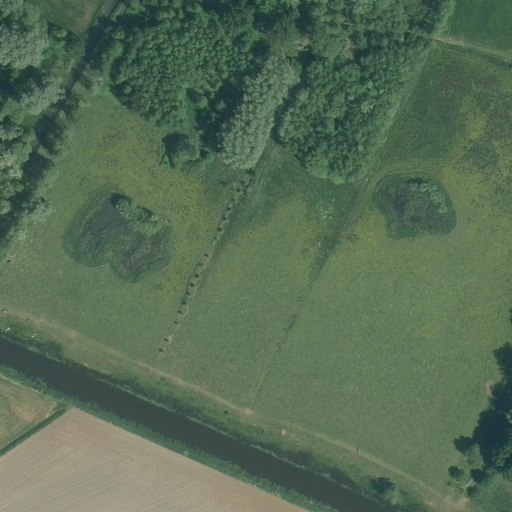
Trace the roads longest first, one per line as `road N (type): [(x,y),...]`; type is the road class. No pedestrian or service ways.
road 1 (track): [(152,0),(311,34),(438,40),(511,63)]
road 2 (track): [(0,233),(127,0)]
